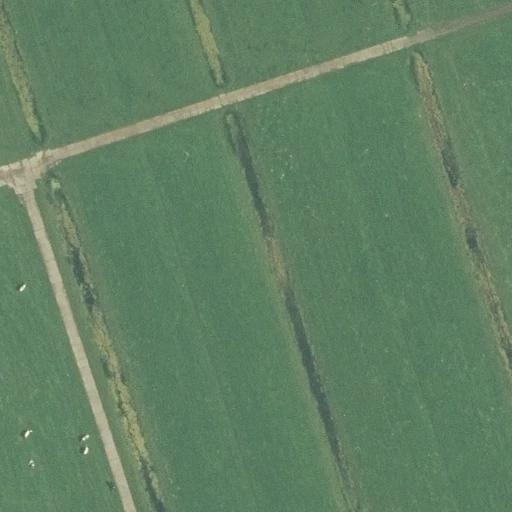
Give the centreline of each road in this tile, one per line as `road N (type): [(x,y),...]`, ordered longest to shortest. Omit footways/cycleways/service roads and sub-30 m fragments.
road 1 (track): [(0,176),(511,9)]
road 2 (track): [(131,511),(20,170)]
